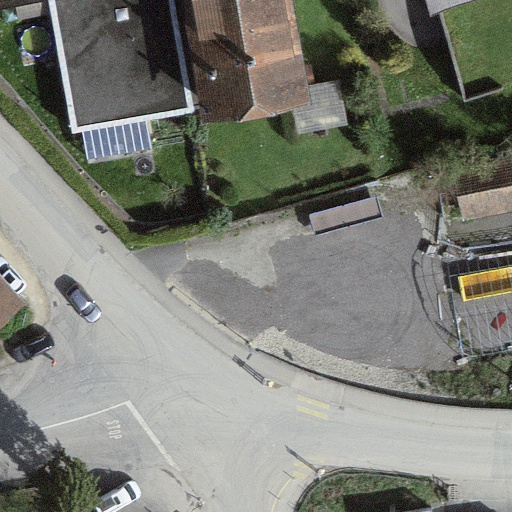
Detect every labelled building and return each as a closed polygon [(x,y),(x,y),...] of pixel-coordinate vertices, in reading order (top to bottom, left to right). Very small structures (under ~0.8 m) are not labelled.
[(145,115),(211,101),(192,0),(49,0),(72,128),(81,126),(87,155),(150,144),(145,115)] [(192,0),(211,101),(298,85),(282,0),(192,0)] [(511,202),(511,195),(505,167),(476,173),(485,209),(511,202)] [(344,227),(284,243),(302,309),(316,306),(318,316),(439,283),(419,206),(378,218),(375,207),(341,216),(344,227)] [(0,309),(8,302),(0,292),(0,309)]
